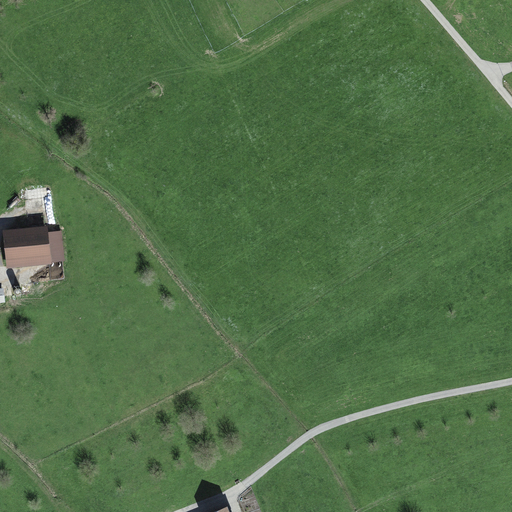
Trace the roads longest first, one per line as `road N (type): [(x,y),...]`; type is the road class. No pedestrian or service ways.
road 1 (unclassified): [(511,382),(331,425),(229,496),(189,511)]
road 2 (unclassified): [(422,0),(511,105)]
